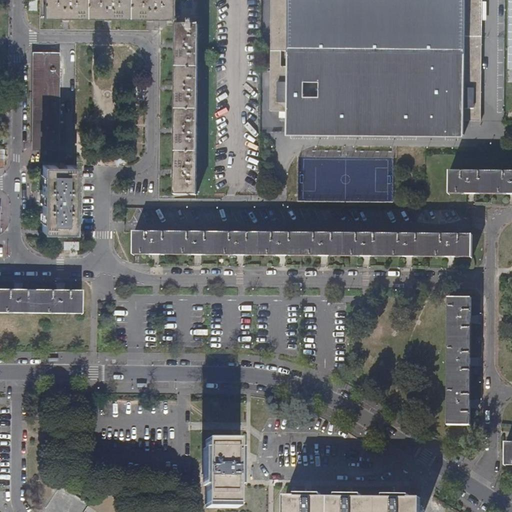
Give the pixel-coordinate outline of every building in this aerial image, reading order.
[(171,0),(43,0),(43,18),(171,20),(171,0)] [(179,0),(179,24),(174,24),(173,195),(196,195),(197,0),(179,0)] [(270,0),(270,111),(286,111),(286,133),(464,134),(464,121),(480,121),(481,0),(270,0)] [(58,52),(36,52),(35,146),(57,147),(58,52)] [(74,165),(42,165),(41,231),(74,231),(74,165)] [(511,172),(449,172),(449,194),(511,194),(511,172)] [(472,235),(134,232),(134,254),(472,257),(472,235)] [(78,249),(78,242),(64,242),(65,250),(78,249)] [(0,313),(81,315),(81,292),(63,291),(56,291),(21,291),(14,291),(0,290),(0,313)] [(471,299),(449,298),(448,425),(470,426),(470,407),(470,399),(471,365),(471,358),(471,324),(471,316),(471,299)] [(205,467),(200,468),(200,477),(205,477),(205,505),(236,505),(237,477),(242,477),(242,468),(237,468),(237,440),(205,440),(205,467)] [(296,497),(285,496),(284,511),(420,511),(420,498),(416,498),(409,498),(398,498),(391,498),(361,497),(354,497),(343,497),(336,497),(321,497),(315,497),(303,497),(296,497)]
